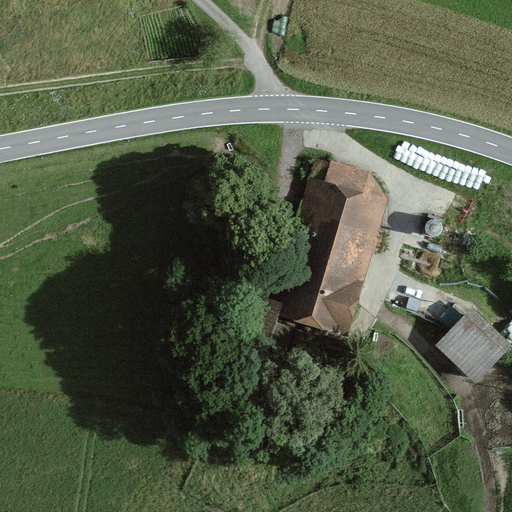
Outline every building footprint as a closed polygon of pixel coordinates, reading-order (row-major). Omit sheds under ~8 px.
[(315,160),(309,184),(359,199),(367,174),(315,160)] [(283,224),(248,174),(231,186),(266,236),(283,224)] [(372,202),(359,199),(309,184),(303,205),(317,209),(288,308),(342,324),(349,299),(344,298),(360,244),(377,249),(382,234),(364,229),(372,202)] [(268,299),(254,294),(235,346),(263,357),(276,324),(260,318),(268,299)] [(475,380),(504,349),(467,315),(439,345),(475,380)] [(287,358),(318,369),(326,344),(295,334),(287,358)] [(328,346),(325,361),(346,364),(347,349),(328,346)] [(315,399),(316,387),(298,385),(296,397),(315,399)]
